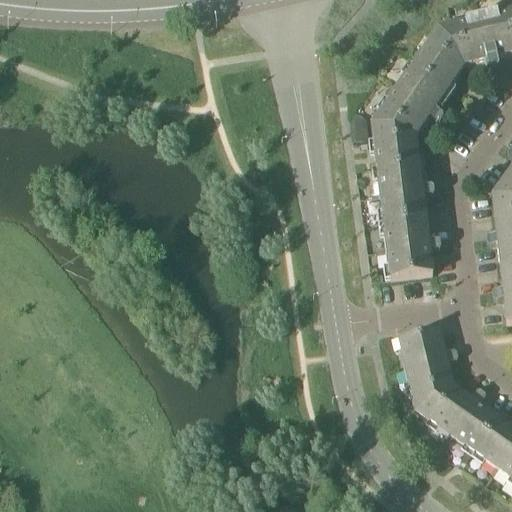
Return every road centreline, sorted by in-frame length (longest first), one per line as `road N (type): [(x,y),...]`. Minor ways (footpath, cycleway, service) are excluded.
road 1 (tertiary): [(335,326),(279,0)]
road 2 (tertiary): [(229,0),(108,16),(0,8)]
road 3 (residential): [(511,116),(457,196),(470,312)]
road 4 (tertiary): [(425,511),(384,473),(358,432),(335,326)]
road 5 (residential): [(335,326),(470,312)]
